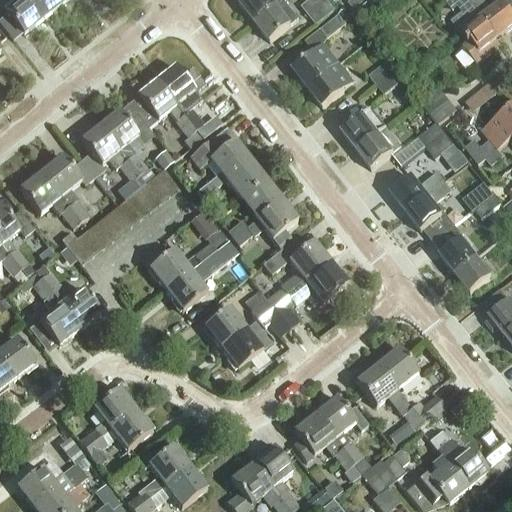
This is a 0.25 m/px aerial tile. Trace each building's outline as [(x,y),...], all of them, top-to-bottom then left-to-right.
[(22,37),(41,22),(23,0),(12,0),(17,6),(4,16),(22,37)] [(54,0),(23,0),(41,22),(60,7),(54,0)] [(269,0),(267,2),(264,0),(248,0),(237,9),(252,28),(273,11),(274,11),(287,0),(269,0)] [(360,0),(355,0),(347,6),(352,13),(364,4),(360,0)] [(441,0),(446,6),(454,0),(466,15),(453,26),(461,37),(462,37),(469,46),(463,50),(477,68),(493,55),(489,50),(498,43),(464,0),(441,0)] [(511,21),(500,6),(491,14),(479,0),(464,0),(498,43),(511,31),(511,21)] [(307,19),(315,29),(334,13),(326,4),(307,19)] [(356,29),(374,15),(367,6),(349,20),(356,29)] [(267,47),(289,30),(274,11),(273,11),(252,28),(267,47)] [(344,14),(338,19),(343,25),(349,20),(344,14)] [(338,19),(318,35),(326,44),(346,28),(343,25),(338,19)] [(323,49),(311,59),(290,75),(305,94),(338,68),(323,49)] [(367,80),(375,90),(392,76),(385,66),(367,80)] [(338,69),(338,68),(305,94),(321,114),(354,87),(339,68),(338,69)] [(197,135),(202,142),(210,135),(192,113),(202,105),(194,95),(195,94),(175,69),(156,84),(197,135)] [(400,85),(392,76),(375,90),(383,99),(400,85)] [(158,124),(169,115),(177,125),(176,126),(188,142),(197,135),(156,84),(137,99),(158,124)] [(491,86),(466,105),(475,116),(500,97),(491,86)] [(430,119),(448,105),(439,94),(421,107),(430,119)] [(448,105),(430,119),(438,129),(455,115),(448,105)] [(489,146),(480,153),(473,145),(464,152),(478,170),(485,165),(511,143),(511,111),(497,123),(497,124),(481,136),(489,146)] [(340,137),(355,156),(386,132),(371,113),(361,121),(361,120),(340,137)] [(127,149),(138,140),(144,149),(154,141),(138,119),(128,127),(118,114),(100,129),(140,180),(148,173),(137,159),(135,160),(127,149)] [(417,142),(424,151),(442,136),(435,127),(417,142)] [(101,169),(108,164),(116,173),(118,171),(131,187),(140,180),(100,129),(81,144),(101,169)] [(387,133),(386,132),(355,156),(370,175),(391,159),(377,141),(387,133)] [(453,149),(442,136),(424,151),(434,164),(453,149)] [(199,173),(210,165),(220,178),(196,196),(201,203),(250,164),(234,144),(222,153),(214,143),(190,161),(199,173)] [(498,156),(511,144),(511,143),(485,165),(491,172),(503,162),(498,156)] [(174,165),(165,154),(155,162),(163,173),(174,165)] [(79,205),(70,194),(81,185),(85,190),(96,182),(82,164),(72,172),(62,159),(41,176),(61,201),(81,227),(90,220),(78,206),(79,205)] [(216,193),(226,185),(241,204),(266,184),(250,164),(201,203),(207,211),(221,200),(216,193)] [(152,184),(167,203),(179,194),(164,175),(152,184)] [(61,201),(41,176),(20,193),(40,218),(53,208),(61,217),(60,218),(73,234),(81,227),(61,201)] [(438,179),(419,193),(410,182),(389,199),(405,218),(444,187),(438,179)] [(143,191),(158,210),(167,203),(152,184),(143,191)] [(256,224),(282,204),(266,184),(241,204),(256,224)] [(444,187),(405,218),(420,238),(441,221),(432,210),(451,196),(444,187)] [(466,204),(474,214),(493,199),(485,189),(466,204)] [(149,217),(158,210),(143,191),(134,198),(149,217)] [(140,224),(149,217),(134,198),(125,205),(140,224)] [(501,209),(493,199),(474,214),(482,224),(501,209)] [(254,242),(264,234),(279,252),(291,243),(284,235),(297,225),(282,204),(256,224),(257,225),(247,232),(246,231),(232,243),(238,251),(252,240),(254,242)] [(130,232),(140,224),(125,205),(116,213),(130,232)] [(0,247),(21,274),(29,268),(18,252),(16,254),(9,245),(20,236),(24,242),(35,234),(20,215),(11,222),(0,208),(0,247)] [(122,239),(130,232),(116,213),(107,220),(122,239)] [(112,247),(122,239),(107,220),(97,228),(112,247)] [(228,237),(232,243),(246,231),(242,226),(228,237)] [(102,255),(112,247),(97,228),(88,235),(102,255)] [(92,263),(102,255),(88,235),(77,243),(92,263)] [(210,248),(185,267),(174,253),(148,273),(165,295),(191,274),(191,275),(200,269),(199,268),(228,246),(220,235),(208,245),(210,248)] [(61,244),(66,250),(75,243),(70,237),(61,244)] [(92,263),(77,243),(67,252),(82,271),(92,263)] [(454,280),(475,263),(460,244),(439,261),(454,280)] [(280,290),(281,292),(277,296),(266,304),(272,312),(331,266),(314,245),(288,265),(297,276),(280,290)] [(0,267),(1,267),(12,281),(21,274),(0,247),(0,267)] [(285,268),(277,258),(263,270),(271,280),(285,268)] [(490,283),(475,263),(454,280),(469,299),(490,283)] [(290,313),(295,309),(296,311),(314,297),(322,308),(348,287),(331,266),(272,312),(290,334),(300,327),(290,313)] [(81,291),(68,301),(51,278),(50,279),(45,271),(36,277),(54,300),(60,308),(79,334),(101,317),(81,291)] [(191,274),(165,295),(182,316),(208,296),(191,275),(191,274)] [(45,306),(54,300),(36,277),(28,283),(45,306)] [(23,296),(32,290),(28,283),(18,289),(23,296)] [(256,324),(272,312),(266,304),(265,304),(259,296),(245,307),(251,316),(250,316),(256,324)] [(58,350),(79,334),(60,308),(54,300),(45,306),(51,315),(38,324),(58,350)] [(2,301),(0,303),(0,316),(1,317),(9,310),(2,301)] [(491,337),(496,333),(503,342),(511,334),(511,306),(511,305),(484,327),(491,337)] [(221,352),(246,332),(229,311),(204,331),(221,352)] [(257,325),(247,333),(246,332),(221,352),(238,374),(263,354),(273,346),(264,334),(269,330),(279,343),(290,334),(272,312),(256,324),(257,325)] [(511,334),(503,342),(511,352),(511,334)] [(0,360),(16,382),(35,367),(15,341),(4,350),(0,345),(0,360)] [(397,395),(397,394),(418,378),(398,352),(376,369),(397,395)] [(0,393),(16,382),(0,360),(0,393)] [(352,382),(355,386),(376,412),(387,402),(402,421),(403,420),(415,436),(424,429),(411,413),(397,394),(397,395),(376,369),(368,375),(366,372),(352,382)] [(84,453),(135,413),(119,392),(93,412),(104,427),(79,446),(84,453)] [(420,406),(411,413),(424,429),(446,413),(436,400),(423,410),(420,406)] [(350,447),(343,437),(356,427),(361,434),(368,429),(354,411),(347,417),(335,401),(314,418),(334,444),(335,444),(342,453),(350,447)] [(102,455),(117,443),(126,455),(152,435),(135,413),(84,453),(98,472),(109,464),(102,455)] [(293,435),(303,448),(297,454),(306,466),(324,452),(331,461),(334,459),(346,475),(354,469),(342,453),(335,444),(334,444),(314,418),(293,435)] [(467,453),(459,458),(441,436),(429,446),(442,463),(442,462),(467,493),(487,477),(467,453)] [(355,469),(362,479),(370,472),(350,447),(342,453),(354,469),(355,469)] [(143,475),(149,470),(154,477),(135,493),(138,497),(143,494),(149,502),(149,503),(164,490),(190,471),(173,449),(160,459),(156,454),(138,468),(143,475)] [(299,511),(280,486),(293,476),(273,450),(251,467),(286,511),(299,511)] [(383,468),(396,484),(406,477),(401,471),(409,466),(400,455),(383,468)] [(436,477),(429,483),(426,480),(415,488),(432,509),(441,501),(448,509),(467,493),(442,462),(442,463),(431,471),(436,477)] [(381,465),(371,473),(387,492),(396,484),(383,468),(381,465)] [(253,511),(254,511),(252,509),(262,501),(271,511),(272,511),(286,511),(251,467),(230,484),(241,497),(227,507),(230,511),(253,511)] [(77,468),(53,485),(42,471),(16,490),(32,511),(81,473),(77,468)] [(354,469),(344,478),(351,487),(361,479),(354,469)] [(164,490),(172,500),(181,511),(206,492),(190,471),(164,490)] [(377,499),(387,492),(371,473),(370,473),(370,472),(362,479),(377,499)] [(87,483),(81,473),(32,511),(33,511),(71,511),(73,511),(64,500),(87,483)] [(333,484),(322,493),(331,504),(342,495),(333,484)] [(380,511),(392,511),(402,504),(390,489),(373,503),(380,511)] [(127,506),(131,511),(136,511),(149,502),(143,494),(138,497),(127,506)] [(136,511),(155,511),(149,503),(149,502),(136,511)]
